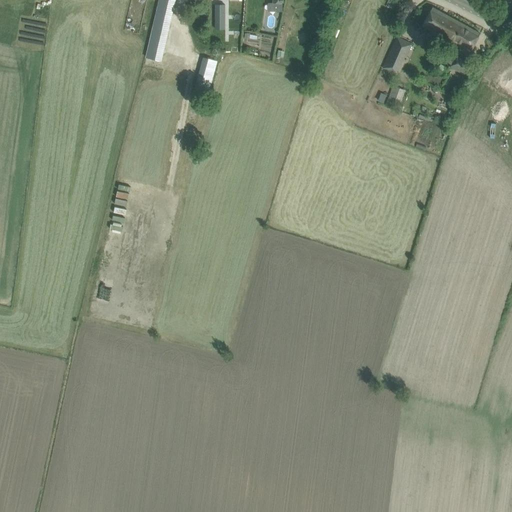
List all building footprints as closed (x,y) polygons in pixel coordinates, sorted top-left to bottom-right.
[(167,37),(175,0),(159,0),(157,11),(151,33),(167,37)] [(283,3),(284,3),(283,0),(273,0),(274,3),(270,3),(270,10),(283,9),(283,3)] [(469,52),(480,33),(433,7),(422,26),(461,47),(458,51),(463,54),(465,50),(469,52)] [(397,37),(383,68),(384,68),(396,74),(402,62),(405,56),(406,57),(412,44),(397,37)] [(466,76),(467,74),(472,65),(456,56),(450,67),(466,76)] [(203,57),(195,88),(210,92),(218,60),(203,57)] [(446,76),(446,75),(448,68),(441,65),(438,72),(446,76)] [(398,104),(404,89),(393,84),(387,100),(389,101),(387,104),(396,107),(397,103),(398,104)]
